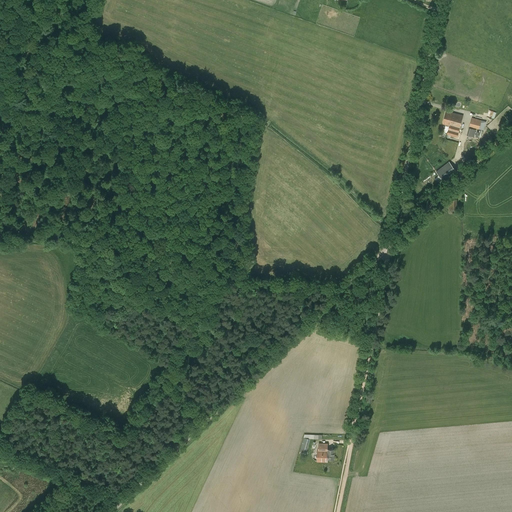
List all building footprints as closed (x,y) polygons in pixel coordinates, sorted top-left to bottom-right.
[(450,125),(447,134),(457,137),(463,115),(446,111),(443,123),(450,125)] [(469,126),(484,130),(486,122),(472,118),(469,126)] [(476,129),(469,128),(467,135),(474,137),(476,129)] [(449,162),(436,172),(444,182),(457,172),(449,162)] [(457,198),(457,195),(453,195),(453,199),(448,199),(447,208),(457,209),(457,198)] [(309,443),(302,443),(300,451),(306,453),(309,443)] [(326,455),(326,444),(319,444),(319,450),(317,450),(317,461),(325,461),(325,459),(325,455),(326,455)] [(328,444),(326,444),(326,455),(325,455),(325,459),(334,459),(334,449),(328,449),(328,444)]
